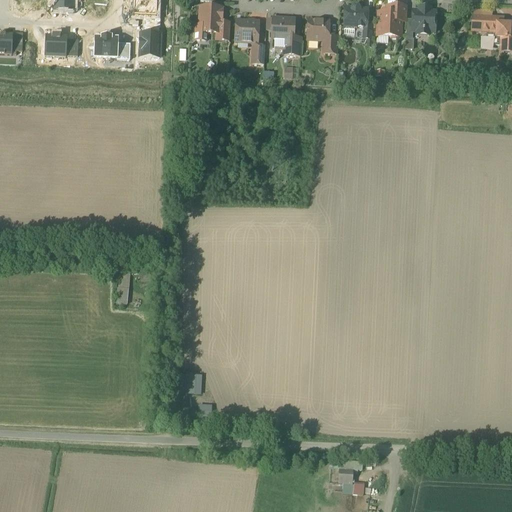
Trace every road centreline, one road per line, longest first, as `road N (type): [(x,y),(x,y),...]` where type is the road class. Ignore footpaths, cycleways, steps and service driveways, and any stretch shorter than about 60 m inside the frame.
road 1 (unclassified): [(0,433),(511,452)]
road 2 (residential): [(0,24),(118,28),(120,0)]
